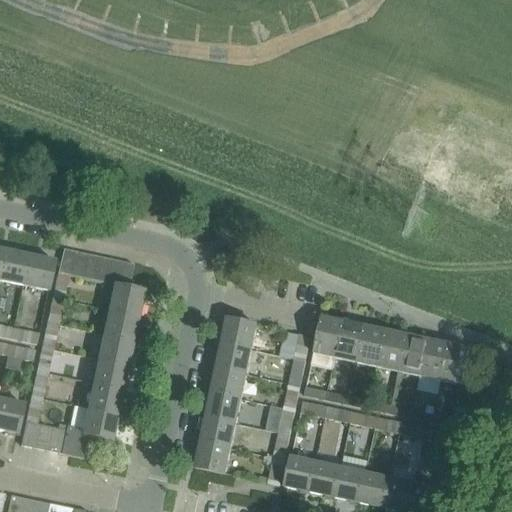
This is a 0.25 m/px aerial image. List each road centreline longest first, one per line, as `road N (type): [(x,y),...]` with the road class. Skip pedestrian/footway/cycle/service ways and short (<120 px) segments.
road 1 (residential): [(155,507),(200,298),(190,266),(167,247),(0,211)]
road 2 (residential): [(155,507),(0,475)]
